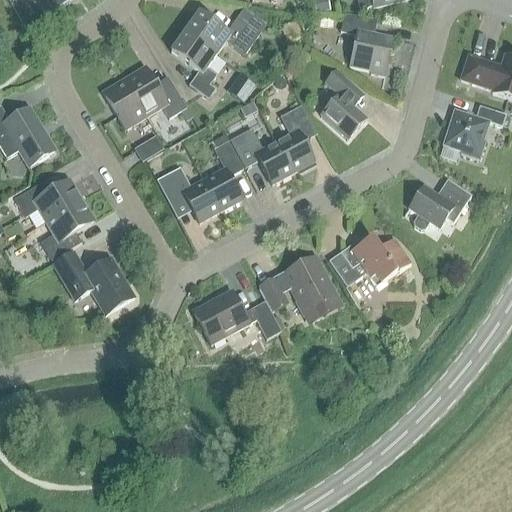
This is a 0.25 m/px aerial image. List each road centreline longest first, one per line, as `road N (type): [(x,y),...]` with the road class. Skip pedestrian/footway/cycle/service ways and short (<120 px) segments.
road 1 (residential): [(178,283),(404,158),(443,0)]
road 2 (residential): [(178,283),(59,82),(63,53),(128,0)]
road 3 (primary): [(295,511),(425,413),(511,299)]
road 4 (residential): [(0,378),(138,349),(178,283)]
